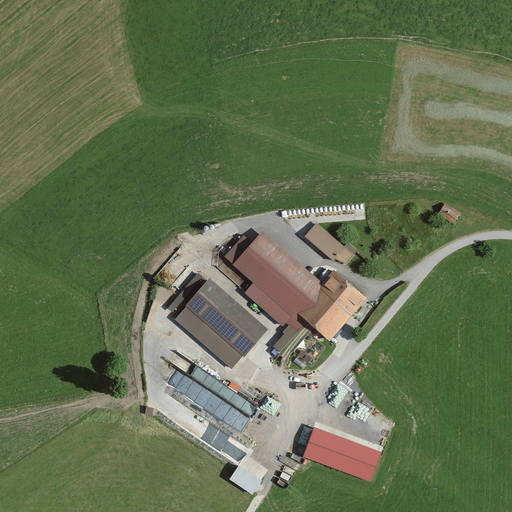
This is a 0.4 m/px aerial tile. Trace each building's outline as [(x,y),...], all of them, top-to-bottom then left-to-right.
[(460,216),(445,205),(439,214),(453,224),(460,216)] [(353,255),(316,225),(304,238),(331,261),(345,266),(353,255)] [(251,243),(245,237),(220,265),(299,331),(307,323),(331,342),(366,298),(332,271),(322,283),(262,231),(251,243)] [(266,330),(199,269),(163,309),(233,369),(266,330)] [(254,410),(258,402),(236,390),(239,385),(186,357),(178,370),(254,410)] [(244,433),(258,439),(264,424),(249,418),(244,433)] [(373,476),(384,445),(313,422),(303,453),(373,476)] [(239,459),(229,477),(254,491),(264,473),(239,459)]
